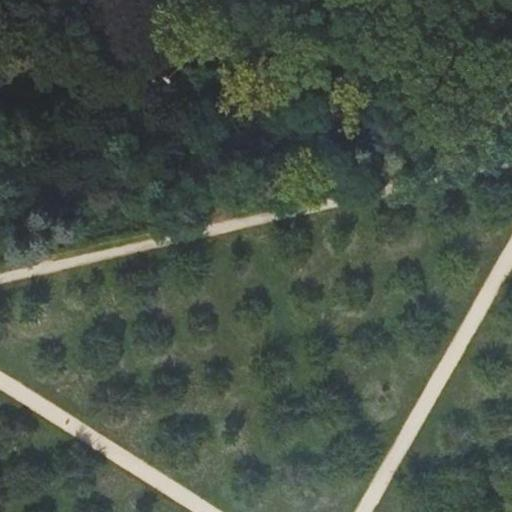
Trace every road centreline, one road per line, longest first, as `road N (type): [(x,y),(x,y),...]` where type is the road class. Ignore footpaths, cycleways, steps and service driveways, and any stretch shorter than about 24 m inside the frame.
road 1 (track): [(364,511),(511,255)]
road 2 (track): [(0,381),(207,511)]
